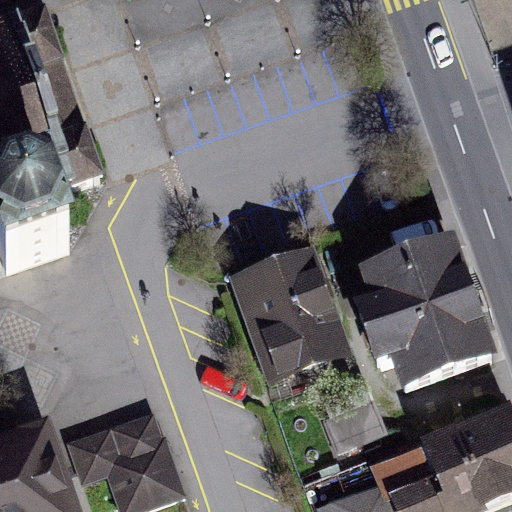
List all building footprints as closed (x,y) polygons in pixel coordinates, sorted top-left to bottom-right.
[(0,223),(63,201),(3,41),(0,42),(0,223)] [(109,179),(167,166),(153,106),(131,111),(139,148),(104,155),(109,179)] [(368,282),(408,386),(492,354),(452,250),(368,282)] [(236,291),(267,384),(346,358),(315,265),(236,291)] [(453,511),(497,511),(511,507),(511,447),(504,425),(431,451),(442,481),(453,511)] [(0,484),(0,511),(140,511),(120,458),(6,500),(0,484)] [(453,511),(442,481),(395,497),(399,511),(453,511)]
